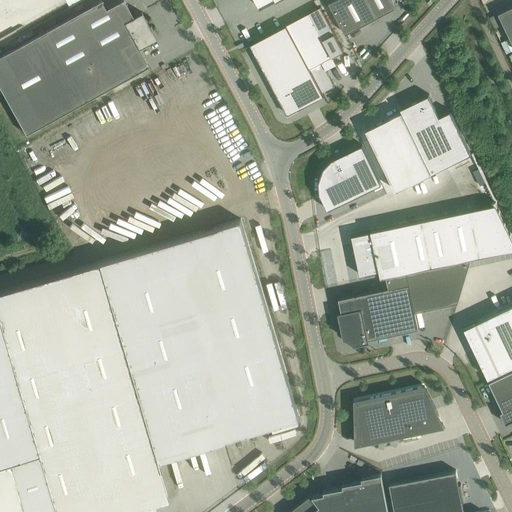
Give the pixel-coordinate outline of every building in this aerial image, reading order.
[(100,0),(99,0),(0,55),(0,83),(27,132),(149,65),(139,47),(156,37),(150,27),(148,28),(145,23),(147,22),(141,11),(133,16),(123,0),(119,0),(105,8),(100,0)] [(331,0),(328,2),(345,33),(370,20),(377,17),(395,7),(391,0),(331,0)] [(511,5),(498,12),(511,41),(511,5)] [(309,12),(286,24),(323,92),(335,86),(322,62),(332,56),(343,50),(320,6),(309,12)] [(286,24),(250,43),(288,114),(324,95),(286,24)] [(429,93),(400,107),(402,111),(432,172),(472,153),(450,110),(439,115),(429,93)] [(402,111),(366,128),(396,190),(432,172),(402,111)] [(321,174),(318,181),(319,193),(321,196),(328,209),(382,183),(362,143),(335,157),(332,158),(323,167),(321,174)] [(371,229),(352,233),(360,273),(379,269),(380,275),(388,274),(471,257),(481,255),(471,208),(371,228),(371,229)] [(0,511),(117,511),(167,497),(159,469),(160,468),(159,468),(157,459),(299,417),(241,219),(97,261),(0,289),(0,511)] [(344,337),(345,337),(353,342),(354,343),(369,340),(368,338),(419,328),(415,310),(458,301),(471,257),(387,275),(389,287),(339,297),(342,312),(339,312),(344,337)] [(511,304),(483,318),(464,327),(473,345),(488,377),(507,368),(511,365),(511,304)] [(511,369),(489,381),(503,410),(501,411),(500,411),(506,423),(511,419),(511,369)] [(359,433),(359,444),(362,443),(444,426),(427,389),(426,389),(425,386),(422,387),(422,386),(370,397),(370,398),(356,400),(357,411),(358,432),(358,433),(359,433)] [(395,511),(464,511),(462,500),(464,500),(461,483),(459,483),(456,470),(419,477),(390,482),(395,511)] [(311,493),(286,511),(388,511),(381,472),(362,476),(362,479),(343,483),(343,486),(324,489),(324,492),(312,495),(311,493)]
